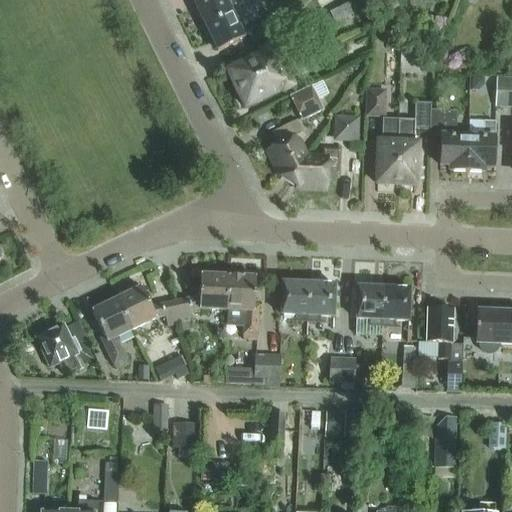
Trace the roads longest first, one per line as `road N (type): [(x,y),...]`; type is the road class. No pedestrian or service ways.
road 1 (residential): [(511,242),(251,231)]
road 2 (residential): [(251,231),(149,0)]
road 3 (residential): [(251,231),(152,234),(62,279)]
road 4 (unclassified): [(62,279),(0,147)]
road 5 (unclassified): [(2,511),(0,379)]
